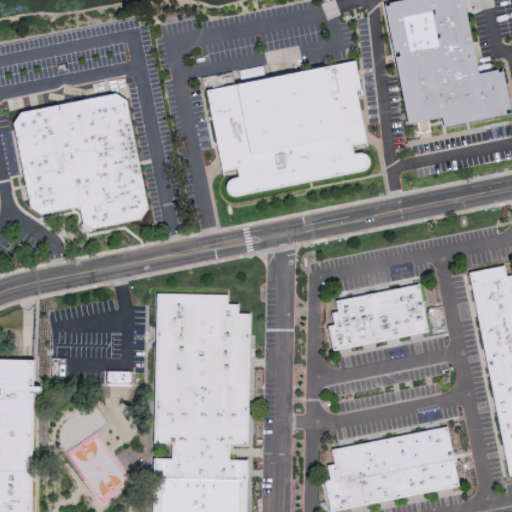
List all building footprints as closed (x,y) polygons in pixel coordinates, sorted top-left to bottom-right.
[(464,0),(479,71),(497,67),(498,72),(503,71),(511,115),(442,129),(440,117),(407,124),(382,1),(387,0),(464,0)] [(236,193),(230,192),(228,190),(225,186),(227,182),(231,179),(237,177),(236,170),(222,172),(204,88),(354,58),(360,90),(356,92),(362,122),(366,145),(354,147),(355,152),(362,151),(365,152),(367,155),(370,159),(370,163),(366,167),(361,170),(236,193)] [(266,79),(264,66),(239,69),(240,82),(266,79)] [(149,209),(142,221),(95,229),(84,224),(81,209),(42,215),(30,208),(14,124),(23,112),(117,94),(128,100),(149,209)] [(501,263),(503,273),(511,272),(511,278),(511,474),(508,475),(468,270),(501,263)] [(332,352),(328,328),(333,327),(331,314),(337,312),(334,300),(419,284),(428,333),(332,352)] [(237,314),(249,314),(247,446),(228,445),(227,461),(247,461),(245,511),(151,511),(153,459),(172,460),(172,444),(153,443),(156,294),(227,296),(227,304),(237,305),(237,314)] [(29,511),(0,511),(0,359),(33,360),(29,511)] [(347,511),(328,511),(322,482),(329,481),(326,467),(334,466),(331,452),(446,427),(460,488),(347,511)]
